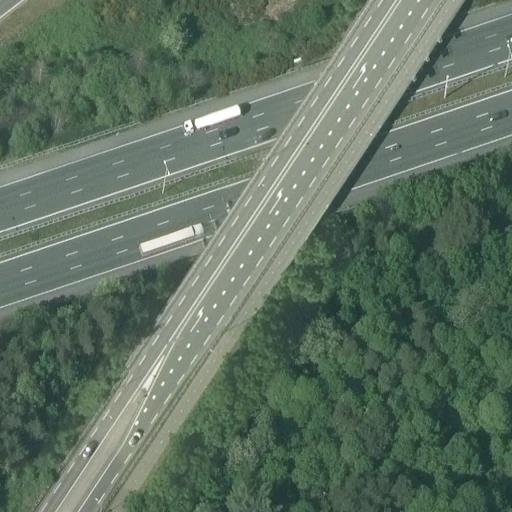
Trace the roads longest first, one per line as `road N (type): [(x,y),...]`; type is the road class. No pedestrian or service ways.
road 1 (primary): [(388,0),(48,511)]
road 2 (primary): [(88,511),(428,0)]
road 3 (motorway): [(0,286),(511,114)]
road 4 (motorway): [(511,38),(0,209)]
